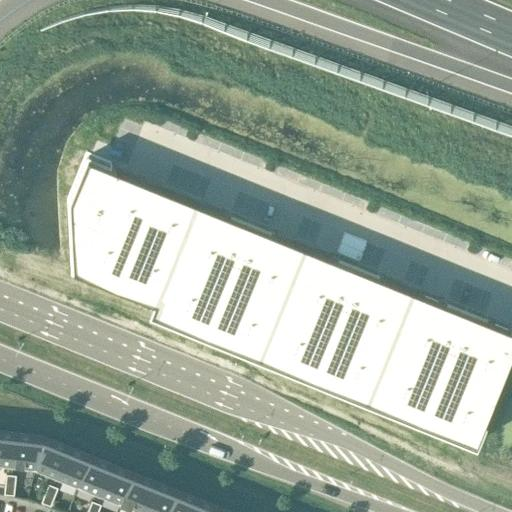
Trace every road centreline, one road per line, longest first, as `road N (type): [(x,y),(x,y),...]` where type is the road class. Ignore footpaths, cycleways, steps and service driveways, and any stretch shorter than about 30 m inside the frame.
road 1 (secondary): [(495,511),(0,307)]
road 2 (secondary): [(0,364),(393,511)]
road 3 (unclassified): [(511,285),(140,141)]
road 4 (motorway): [(267,0),(511,86)]
